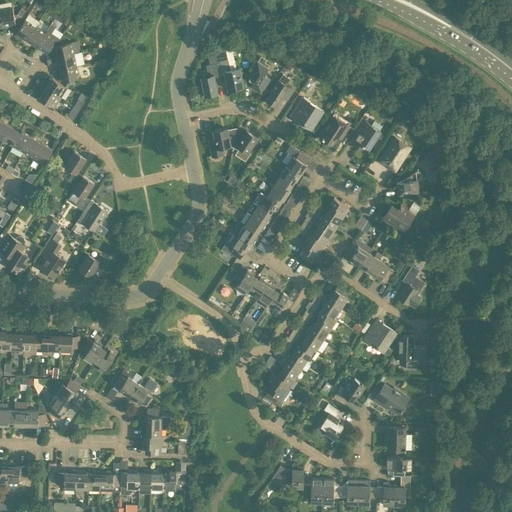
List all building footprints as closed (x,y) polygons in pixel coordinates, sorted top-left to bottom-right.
[(43,4),(37,0),(36,0),(34,4),(40,8),(43,4)] [(12,6),(0,9),(3,25),(15,22),(12,6)] [(21,7),(17,13),(22,16),(25,10),(21,7)] [(49,13),(54,17),(57,13),(51,9),(49,13)] [(63,17),(57,13),(54,17),(60,21),(63,17)] [(16,32),(27,39),(35,25),(25,18),(16,32)] [(56,44),(66,42),(52,33),(56,26),(51,23),(47,30),(37,45),(47,52),(53,42),(56,44)] [(35,25),(27,39),(37,45),(47,30),(45,32),(35,25)] [(78,40),(66,42),(56,44),(58,56),(74,53),(80,51),(78,40)] [(217,62),(220,76),(226,75),(229,89),(243,86),(239,68),(231,69),(228,60),(227,60),(225,50),(215,52),(217,62)] [(220,76),(217,62),(215,52),(207,54),(209,64),(206,64),(208,75),(201,77),(205,95),(218,93),(214,77),(220,76)] [(74,53),(58,56),(61,68),(76,65),(74,53)] [(266,60),(261,56),(248,75),(255,79),(251,86),(261,92),(270,79),(263,74),(268,68),(262,65),(266,60)] [(76,65),(61,68),(63,80),(73,78),(79,77),(76,65)] [(290,78),(282,73),(265,99),(275,106),(282,95),(287,99),(294,89),(289,86),(290,83),(288,81),(290,78)] [(45,87),(61,97),(67,87),(61,82),(52,76),(45,87)] [(75,83),(71,81),(73,78),(63,80),(61,82),(67,87),(69,84),(74,86),(75,83)] [(54,107),(61,97),(45,87),(38,97),(54,107)] [(297,120),(310,129),(323,109),(303,97),(295,109),(302,113),(297,120)] [(84,102),(78,98),(67,115),(73,119),(84,102)] [(361,101),(358,106),(363,109),(367,104),(361,101)] [(395,116),(388,111),(386,115),(387,119),(391,122),(395,116)] [(337,135),(340,138),(349,125),(332,114),(319,134),(332,143),(337,135)] [(0,137),(2,139),(10,125),(0,119),(0,137)] [(370,124),(365,120),(361,125),(350,142),(355,146),(359,141),(369,148),(380,131),(370,124)] [(12,145),(20,131),(10,125),(2,139),(12,145)] [(230,147),(233,146),(236,127),(227,129),(227,127),(214,130),(215,138),(208,139),(212,156),(224,154),(222,146),(229,144),(230,147)] [(245,132),(236,127),(233,146),(238,150),(240,146),(248,151),(257,137),(246,130),(245,132)] [(20,131),(12,145),(23,151),(31,137),(20,131)] [(395,136),(379,161),(393,170),(409,146),(395,136)] [(32,159),(41,142),(31,137),(23,151),(33,156),(32,158),(32,159)] [(52,148),(41,142),(32,159),(43,164),(52,148)] [(441,143),(437,146),(441,151),(431,159),(435,164),(445,157),(445,156),(449,153),(441,143)] [(293,155),(286,165),(301,174),(306,167),(304,166),(306,163),(310,157),(290,144),(286,150),(293,155)] [(417,159),(425,153),(421,148),(413,154),(417,159)] [(73,171),(67,179),(76,185),(83,175),(77,172),(86,158),(75,150),(65,165),(73,171)] [(5,168),(11,172),(14,168),(8,164),(5,168)] [(301,174),(286,165),(279,175),(292,183),(294,181),(296,182),(301,174)] [(20,172),(14,168),(11,172),(17,176),(20,172)] [(418,190),(417,181),(416,169),(401,180),(396,181),(398,193),(418,190)] [(34,178),(28,174),(25,179),(31,183),(34,178)] [(85,196),(94,182),(83,175),(76,185),(73,190),(81,195),(75,203),(84,209),(91,199),(85,196)] [(292,183),(279,175),(273,185),(288,195),(293,187),(291,186),(292,183)] [(296,186),(303,190),(306,186),(307,187),(311,181),(303,176),(300,181),(301,182),(298,183),(296,186)] [(263,192),(264,194),(279,203),(281,201),(283,202),(288,195),(273,185),(269,182),(263,192)] [(293,191),(290,196),(298,201),(301,195),(300,194),(303,190),(296,186),(294,189),(295,191),(293,191)] [(279,203),(264,194),(263,192),(261,191),(254,201),(257,204),(270,212),(272,210),(274,211),(279,203)] [(20,200),(14,196),(7,206),(13,210),(20,200)] [(283,206),(289,210),(292,206),(294,207),(298,201),(290,196),(287,200),(288,202),(285,203),(283,206)] [(25,197),(21,203),(26,207),(30,201),(25,197)] [(331,206),(329,208),(342,217),(349,207),(334,197),(329,204),(331,206)] [(107,210),(91,199),(84,209),(77,219),(94,230),(107,210)] [(317,200),(314,205),(310,210),(316,214),(319,210),(319,208),(321,208),(323,205),(317,200)] [(257,204),(254,201),(247,211),(251,214),(266,223),(271,216),(269,215),(270,212),(257,204)] [(382,217),(402,231),(415,212),(409,208),(402,203),(398,209),(391,204),(382,217)] [(276,216),(283,220),(286,216),(287,217),(291,211),(289,210),(283,206),(280,210),(280,212),(278,213),(276,216)] [(320,217),(335,227),(342,217),(329,208),(327,211),(325,210),(320,217)] [(310,210),(306,216),(304,220),(310,224),(312,221),(312,219),(313,219),(316,214),(310,210)] [(6,211),(2,217),(6,220),(10,214),(6,211)] [(266,223),(251,214),(244,224),(257,232),(259,230),(261,231),(266,223)] [(354,225),(360,229),(367,219),(361,215),(354,225)] [(281,226),(280,225),(283,220),(276,216),(274,219),(275,221),(273,222),(270,226),(278,231),(281,226)] [(316,228),(329,237),(335,227),(320,217),(315,225),(317,226),(316,228)] [(46,231),(52,233),(57,222),(51,220),(46,231)] [(310,224),(304,220),(297,230),(303,234),(306,230),(306,228),(308,228),(310,224)] [(226,227),(221,223),(218,227),(223,231),(226,227)] [(257,232),(244,224),(238,234),(253,244),(258,236),(256,235),(257,232)] [(263,236),(269,240),(272,236),(274,237),(278,231),(270,226),(267,230),(267,233),(265,233),(263,236)] [(307,237),(322,247),(329,237),(316,228),(314,231),(312,230),(307,237)] [(16,237),(15,238),(8,233),(0,245),(0,250),(10,257),(6,263),(21,273),(28,262),(23,259),(27,254),(22,250),(25,245),(24,244),(25,242),(25,241),(25,239),(24,238),(23,237),(22,236),(20,235),(19,235),(17,236),(16,237)] [(61,236),(56,233),(45,250),(50,253),(41,267),(54,276),(65,259),(56,253),(61,244),(58,242),(61,236)] [(248,251),(253,244),(238,234),(231,244),(234,246),(230,252),(240,259),(246,250),(248,251)] [(268,246),(266,245),(269,240),(263,236),(261,239),(261,241),(259,242),(256,246),(264,251),(268,246)] [(315,257),(322,247),(307,237),(302,245),(304,246),(302,249),(298,255),(308,261),(312,255),(315,257)] [(357,263),(360,265),(371,248),(354,237),(350,244),(344,254),(349,258),(348,260),(356,265),(357,263)] [(361,268),(368,273),(378,258),(381,254),(377,251),(374,255),(369,252),(371,248),(360,265),(362,266),(361,268)] [(79,268),(90,275),(96,266),(102,269),(108,259),(99,253),(96,258),(89,253),(79,268)] [(389,265),(378,258),(368,273),(376,278),(377,276),(386,282),(393,272),(387,268),(389,265)] [(403,277),(408,281),(397,297),(408,304),(408,303),(414,307),(421,297),(417,294),(425,282),(415,276),(419,269),(412,264),(403,277)] [(245,294),(248,290),(256,277),(254,275),(255,273),(247,268),(246,270),(240,266),(233,276),(239,280),(235,287),(245,294)] [(268,269),(264,266),(259,272),(263,274),(265,274),(268,269)] [(256,277),(248,290),(258,296),(268,282),(260,277),(259,279),(256,277)] [(265,307),(268,303),(276,290),(274,288),(275,286),(268,282),(258,296),(255,300),(265,307)] [(331,290),(326,297),(341,307),(347,297),(335,288),(333,291),(331,290)] [(279,292),(276,290),(268,303),(278,310),(274,314),(281,319),(292,301),(286,297),(288,295),(280,290),(279,292)] [(324,296),(317,291),(311,302),(317,306),(319,303),(319,301),(321,300),(324,296)] [(323,306),(321,308),(334,317),(341,307),(326,297),(321,304),(323,306)] [(244,315),(250,304),(243,300),(237,311),(244,315)] [(317,306),(311,302),(304,312),(311,316),(312,313),(312,311),(314,311),(317,306)] [(316,320),(329,328),(336,318),(334,317),(321,308),(316,316),(318,317),(316,320)] [(311,316),(304,312),(298,322),(304,326),(307,322),(306,320),(308,319),(311,316)] [(242,320),(237,325),(238,327),(239,328),(246,333),(251,327),(242,320)] [(308,329),(323,338),(329,328),(316,320),(315,322),(313,321),(308,329)] [(304,326),(298,322),(291,332),(297,336),(299,333),(299,331),(301,330),(304,326)] [(378,329),(372,325),(364,338),(388,355),(392,349),(386,345),(396,331),(383,322),(378,329)] [(353,328),(358,332),(362,327),(357,323),(353,328)] [(9,330),(0,329),(0,331),(0,352),(5,352),(5,348),(12,348),(12,332),(9,332),(9,330)] [(303,340),(316,348),(323,338),(308,329),(303,336),(305,337),(303,340)] [(15,332),(12,332),(12,348),(18,348),(18,353),(23,353),(24,330),(15,330),(15,332)] [(33,331),(24,330),(23,353),(35,353),(36,349),(36,333),(33,333),(33,331)] [(39,333),(36,333),(36,349),(42,349),(42,354),(47,354),(48,331),(39,331),(39,333)] [(57,331),(48,331),(47,354),(52,354),(53,349),(60,349),(60,334),(57,334),(57,331)] [(63,334),(60,334),(60,349),(72,350),(72,347),(79,347),(80,335),(72,335),(73,332),(63,332),(63,334)] [(297,336),(291,332),(284,342),(291,346),(294,342),(293,339),(295,339),(297,336)] [(261,345),(265,343),(266,343),(266,342),(269,338),(264,334),(258,342),(258,343),(261,345)] [(425,360),(426,345),(413,344),(413,335),(402,335),(397,343),(400,345),(399,352),(397,356),(396,358),(406,359),(406,368),(418,369),(419,360),(425,360)] [(85,354),(95,361),(104,348),(101,346),(102,344),(95,339),(93,341),(87,338),(81,347),(87,351),(85,354)] [(155,344),(149,340),(143,349),(149,353),(155,344)] [(295,349),(310,359),(316,348),(303,340),(302,342),(300,341),(295,349)] [(106,350),(104,348),(95,361),(101,365),(98,369),(103,372),(115,353),(107,348),(106,350)] [(291,350),(286,358),(301,367),(307,357),(309,359),(310,359),(295,349),(293,351),(291,350)] [(270,355),(267,360),(273,364),(275,361),(275,359),(270,355)] [(281,369),(294,377),(301,367),(286,358),(281,365),(283,366),(281,369)] [(273,378),(288,387),(294,377),(281,369),(280,371),(278,370),(273,378)] [(114,385),(113,387),(118,390),(126,395),(127,393),(130,395),(138,382),(142,376),(136,372),(134,376),(124,370),(121,374),(120,374),(113,384),(114,385)] [(72,379),(80,383),(83,378),(76,374),(72,379)] [(350,384),(347,383),(344,388),(340,386),(333,396),(344,403),(348,398),(352,401),(356,395),(359,396),(366,385),(354,377),(350,384)] [(146,385),(144,386),(138,382),(130,395),(132,397),(131,399),(139,404),(140,402),(146,405),(152,396),(148,393),(151,388),(152,389),(156,383),(149,378),(145,384),(146,385)] [(264,395),(274,402),(278,396),(285,400),(289,395),(291,396),(294,392),(288,387),(273,378),(268,385),(270,386),(264,395)] [(63,383),(56,393),(69,402),(71,399),(73,400),(78,393),(76,391),(80,385),(70,379),(66,385),(63,383)] [(382,405),(383,403),(398,413),(409,396),(393,386),(392,388),(384,383),(373,399),(382,405)] [(68,404),(69,402),(56,393),(49,403),(52,405),(48,411),(58,418),(62,412),(64,413),(70,406),(68,404)] [(45,425),(45,413),(47,412),(41,401),(39,400),(38,409),(26,409),(26,427),(35,427),(35,425),(45,425)] [(14,408),(14,424),(17,424),(17,426),(26,427),(26,409),(27,404),(26,404),(26,402),(15,401),(14,408)] [(7,408),(8,403),(2,403),(2,408),(2,426),(11,426),(11,424),(14,424),(14,408),(7,408)] [(329,412),(321,424),(320,423),(316,430),(323,434),(324,432),(334,439),(343,425),(337,422),(339,418),(335,416),(339,410),(328,403),(324,409),(329,412)] [(147,407),(147,415),(144,415),(144,424),(146,424),(146,427),(162,428),(170,428),(170,416),(158,415),(159,408),(147,407)] [(387,448),(404,448),(405,426),(388,426),(387,448)] [(166,435),(161,434),(162,428),(146,427),(146,430),(144,430),(143,439),(166,440),(166,435)] [(178,441),(185,441),(189,441),(190,428),(182,428),(182,434),(178,434),(178,441)] [(166,446),(166,440),(143,439),(143,448),(145,448),(145,451),(161,452),(161,445),(166,446)] [(400,475),(400,474),(404,474),(404,468),(410,468),(411,457),(387,456),(386,467),(393,468),(393,475),(400,475)] [(16,465),(16,463),(7,462),(7,487),(7,490),(17,490),(19,488),(19,481),(19,477),(26,477),(27,465),(20,465),(16,465)] [(292,480),(291,486),(302,487),(302,483),(303,483),(304,466),(297,466),(298,463),(292,462),(292,469),(285,468),(280,465),(270,480),(292,480)] [(64,487),(76,487),(77,470),(68,469),(68,472),(57,471),(57,483),(64,484),(64,487)] [(139,487),(139,472),(136,471),(137,469),(127,469),(127,471),(120,471),(120,473),(120,483),(121,483),(121,494),(129,494),(132,491),(132,487),(139,487)] [(139,472),(139,487),(151,487),(151,470),(143,469),(142,472),(139,472)] [(86,472),(85,470),(77,470),(76,487),(76,492),(81,492),(81,488),(88,488),(89,472),(86,472)] [(89,472),(88,488),(100,488),(101,470),(92,470),(92,472),(89,472)] [(101,470),(100,488),(112,489),(112,492),(119,492),(120,485),(120,483),(120,473),(110,473),(110,471),(101,470)] [(151,470),(151,487),(151,492),(163,493),(163,488),(163,472),(160,472),(160,470),(151,470)] [(167,470),(166,472),(163,472),(163,488),(182,489),(183,471),(167,470)] [(404,474),(400,474),(400,475),(400,486),(394,485),(394,504),(405,504),(405,496),(409,496),(410,475),(404,474)] [(311,477),(311,484),(303,483),(302,483),(302,487),(302,495),(311,495),(310,501),(322,502),(323,478),(311,477)] [(334,484),(334,478),(323,478),(322,502),(333,502),(333,496),(340,496),(340,485),(334,484)] [(347,478),(347,485),(340,485),(340,496),(347,496),(346,502),(358,503),(359,479),(347,478)] [(370,486),(370,479),(359,479),(358,503),(369,503),(369,497),(376,497),(376,486),(370,486)] [(383,481),(383,486),(376,486),(376,497),(383,498),(382,504),(394,504),(394,485),(388,485),(389,481),(383,481)]
